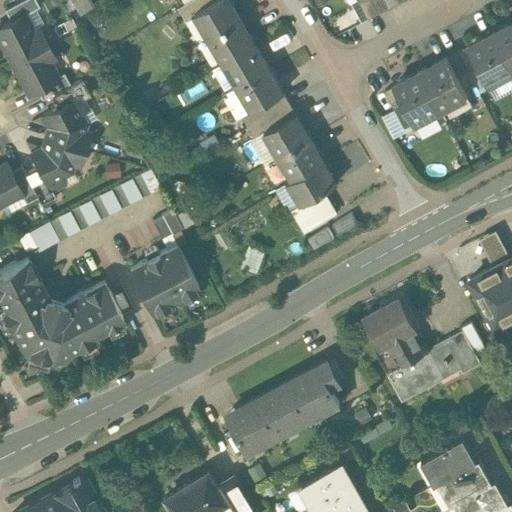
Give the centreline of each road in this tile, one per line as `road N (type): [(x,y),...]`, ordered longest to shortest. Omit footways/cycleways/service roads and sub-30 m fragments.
road 1 (secondary): [(32,443),(425,231)]
road 2 (residential): [(425,231),(335,70)]
road 3 (residential): [(335,70),(448,11)]
